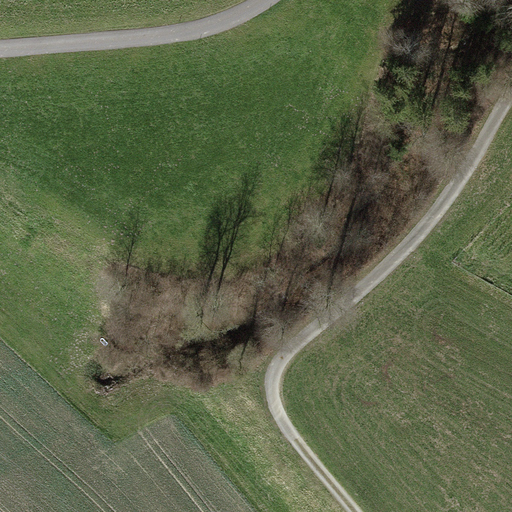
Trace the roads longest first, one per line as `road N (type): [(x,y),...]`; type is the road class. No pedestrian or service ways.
road 1 (track): [(358,511),(288,426),(279,381),(299,345),(429,234),(511,102)]
road 2 (track): [(0,53),(175,37),(280,0)]
